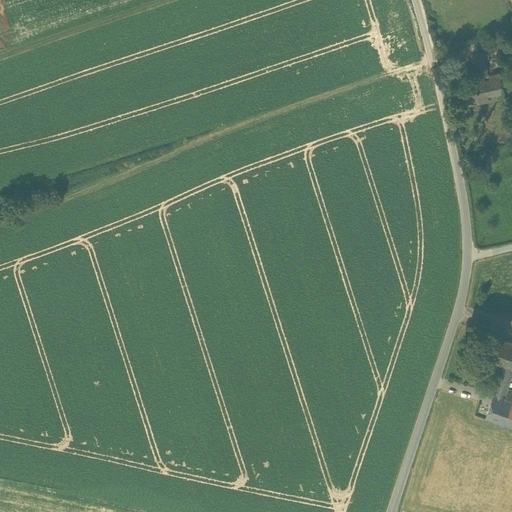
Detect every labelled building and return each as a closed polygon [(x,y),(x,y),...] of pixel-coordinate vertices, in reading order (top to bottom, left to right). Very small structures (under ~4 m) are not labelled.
[(471,55),(476,77),(488,75),(484,52),(471,55)] [(467,106),(505,98),(499,72),(488,75),(476,77),(462,81),(467,106)] [(511,341),(492,335),(484,358),(504,365),(511,341)] [(511,375),(511,367),(504,365),(494,393),(505,397),(508,388),(511,375)] [(511,399),(505,397),(494,393),(486,417),(511,425),(511,399)]
